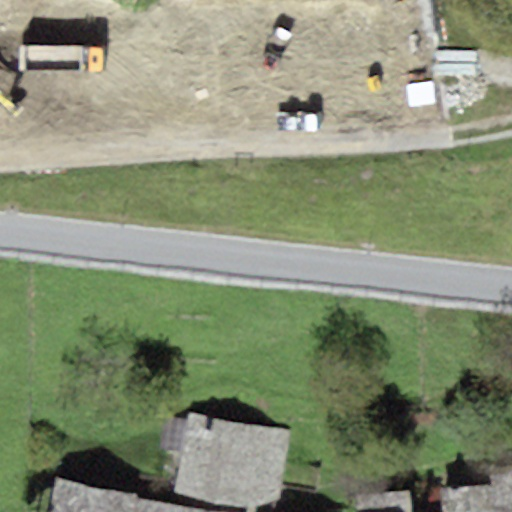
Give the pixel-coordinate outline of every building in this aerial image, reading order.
[(432,0),(392,0),(398,45),(437,41),(432,0)] [(275,511),(288,429),(187,414),(174,498),(268,511),(275,511)] [(511,511),(511,465),(490,467),(491,486),(492,511),(511,511)] [(133,511),(135,502),(136,493),(57,480),(49,511),(133,511)] [(492,511),(491,486),(441,489),(443,511),(492,511)] [(353,496),(355,511),(409,511),(406,492),(353,496)] [(224,511),(135,502),(133,511),(224,511)]
